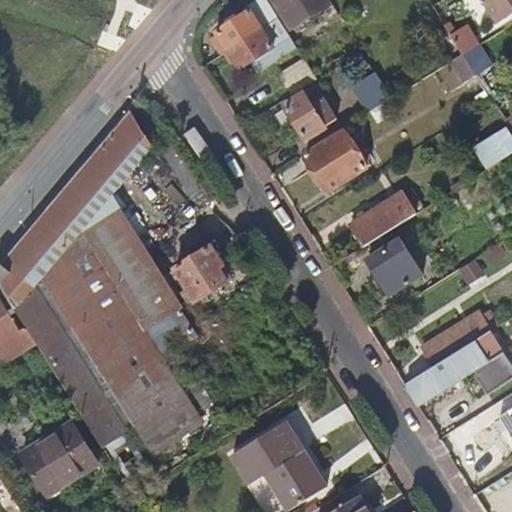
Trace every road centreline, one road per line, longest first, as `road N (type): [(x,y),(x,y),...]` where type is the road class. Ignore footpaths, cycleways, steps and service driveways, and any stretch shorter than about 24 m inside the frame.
road 1 (residential): [(448,511),(150,40)]
road 2 (residential): [(150,40),(0,219)]
